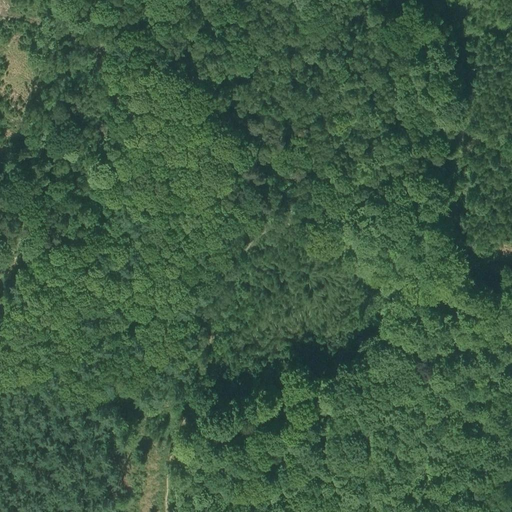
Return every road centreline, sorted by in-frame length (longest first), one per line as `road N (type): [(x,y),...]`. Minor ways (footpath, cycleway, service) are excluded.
road 1 (track): [(511,301),(466,269),(437,216),(453,114),(441,0)]
road 2 (unclassified): [(398,511),(510,341)]
